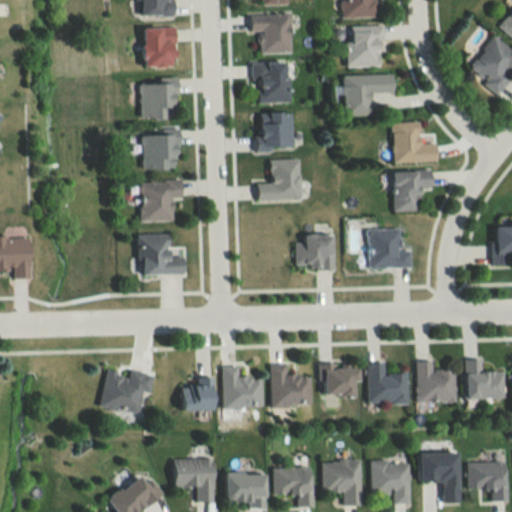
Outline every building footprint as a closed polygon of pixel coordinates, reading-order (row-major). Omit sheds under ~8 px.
[(132,0),(132,15),(169,15),(169,0),(132,0)] [(337,0),(338,17),(378,17),(377,0),(337,0)] [(511,5),(496,25),(511,38),(511,5)] [(246,14),(246,32),(256,31),(257,53),(287,52),(286,13),(246,14)] [(379,25),(344,26),(344,65),(380,65),(379,25)] [(139,66),(172,66),(172,27),(139,27),(139,66)] [(496,92),(511,69),(511,50),(489,35),(465,71),(496,92)] [(248,62),(249,103),(285,102),(284,61),(248,62)] [(339,116),(367,116),(367,93),(390,93),(390,74),(339,74),(339,116)] [(136,118),(173,118),(173,83),(136,83),(136,118)] [(287,111),(250,113),(251,150),(289,148),(287,111)] [(416,122),(388,123),(389,162),(433,161),(432,143),(417,144),(416,122)] [(173,168),(173,135),(138,135),(138,168),(173,168)] [(296,198),(295,158),(265,159),(266,182),(251,182),(252,200),(296,198)] [(390,210),(416,210),(416,188),(428,188),(428,170),(389,171),(390,210)] [(136,220),(169,220),(169,197),(177,197),(177,180),(136,180),(136,220)] [(490,265),(506,264),(506,253),(511,252),(511,223),(488,225),(490,265)] [(407,249),(396,249),(396,228),(364,228),(364,267),(407,267),(407,249)] [(181,273),(180,255),(166,256),(165,233),(134,234),(135,274),(181,273)] [(329,268),(329,233),(300,233),(300,242),(292,242),(292,268),(329,268)] [(0,236),(0,269),(9,269),(10,278),(27,277),(26,236),(0,236)] [(478,359),(461,360),(462,398),(500,397),(500,371),(478,371),(478,359)] [(413,360),(413,402),(452,402),(452,370),(429,370),(429,360),(413,360)] [(363,362),(364,404),(405,403),(404,372),(380,373),(380,362),(363,362)] [(317,397),(355,396),(354,363),(316,364),(317,397)] [(267,364),(267,407),(307,406),(306,375),(283,375),(283,364),(267,364)] [(218,408),(259,408),(259,377),(234,377),(234,366),(218,366),(218,408)] [(126,368),(125,374),(102,369),(96,405),(136,413),(140,391),(145,392),(149,373),(126,368)] [(178,410),(208,410),(208,379),(178,379),(178,410)] [(454,452),(416,453),(417,482),(440,482),(440,505),(456,504),(454,452)] [(171,488),(192,487),(192,502),(210,502),(209,459),(170,459),(171,488)] [(318,492),(340,492),(340,506),(358,506),(358,461),(318,461),(318,492)] [(367,462),(367,495),(389,495),(389,505),(406,505),(406,462),(367,462)] [(464,490),(487,489),(487,502),(503,501),(502,462),(463,462),(464,490)] [(270,467),(270,495),(293,494),(293,507),(309,506),(308,467),(270,467)] [(134,511),(158,493),(139,471),(103,501),(111,511),(134,511)] [(262,473),(221,473),(221,506),(262,506),(262,473)]
